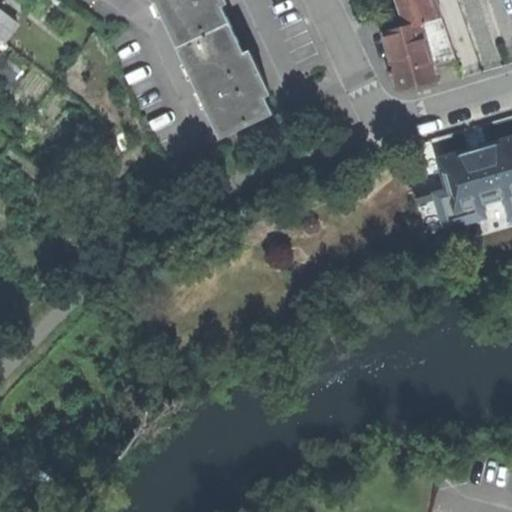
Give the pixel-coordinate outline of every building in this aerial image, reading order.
[(154,0),(158,3),(177,46),(229,22),(222,5),(219,0),(154,0)] [(398,0),(407,28),(421,24),(435,19),(428,0),(398,0)] [(437,0),(428,0),(435,19),(443,16),(437,0)] [(18,25),(0,11),(0,38),(5,42),(18,25)] [(443,16),(435,19),(421,24),(433,67),(456,59),(443,16)] [(251,124),(273,114),(265,96),(258,82),(264,79),(260,71),(257,64),(250,67),(244,54),(229,22),(177,46),(220,136),(250,122),(251,124)] [(433,67),(421,24),(407,28),(384,34),(393,71),(399,91),(436,81),(433,67)] [(251,51),(244,54),(250,67),(257,64),(251,51)] [(271,93),(264,79),(258,82),(265,96),(271,93)] [(451,188),(458,212),(506,199),(511,218),(511,217),(511,132),(476,142),(441,152),(451,188)] [(423,222),(458,212),(451,188),(416,198),(423,222)]
